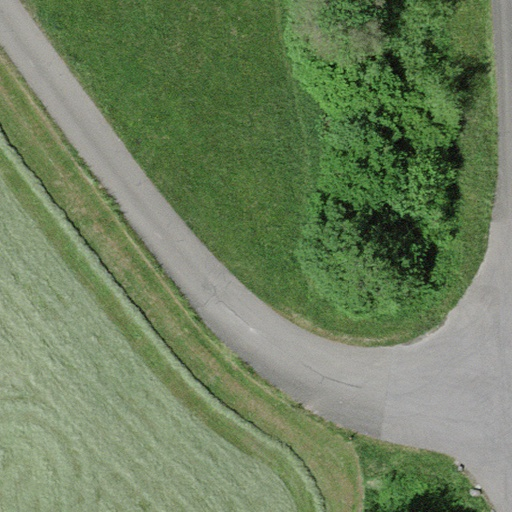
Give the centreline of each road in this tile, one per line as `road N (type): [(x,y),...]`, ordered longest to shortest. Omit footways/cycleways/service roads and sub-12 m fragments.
road 1 (track): [(511,404),(352,387),(259,336),(218,294),(0,0)]
road 2 (track): [(511,234),(501,0)]
